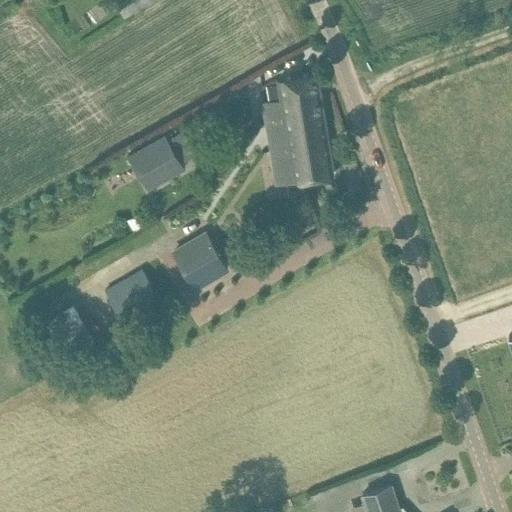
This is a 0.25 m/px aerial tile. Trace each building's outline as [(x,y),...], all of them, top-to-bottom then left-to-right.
[(133,0),(121,8),(126,16),(150,0),(153,0),(154,2),(156,0),(133,0)] [(263,102),(268,133),(325,123),(317,73),(278,79),(281,99),(263,102)] [(325,123),(268,133),(276,184),(334,174),(325,123)] [(166,132),(128,154),(147,187),(185,165),(166,132)] [(172,250),(194,287),(228,268),(206,231),(172,250)] [(256,251),(246,234),(225,245),(236,263),(256,251)] [(105,289),(127,328),(164,307),(141,268),(105,289)] [(351,511),(400,511),(391,484),(362,493),(365,501),(349,507),(351,511)]
